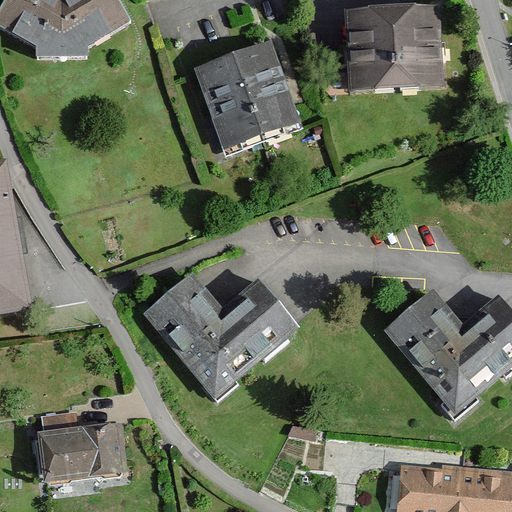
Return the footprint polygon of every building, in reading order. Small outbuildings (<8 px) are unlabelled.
[(67,0),(64,2),(60,0),(8,0),(0,16),(0,27),(37,46),(36,61),(89,59),(89,45),(130,22),(118,0),(67,0)] [(441,5),(346,12),(351,92),(446,85),(441,5)] [(273,42),(197,70),(227,153),(304,125),(273,42)] [(8,162),(0,163),(0,315),(33,310),(8,162)] [(195,272),(146,312),(214,396),(300,327),(261,278),(224,308),(195,272)] [(437,290),(387,330),(456,414),(511,368),(511,308),(502,296),(466,326),(437,290)] [(123,423),(42,434),(50,485),(130,474),(123,423)] [(511,511),(511,472),(404,466),(401,511),(511,511)]
